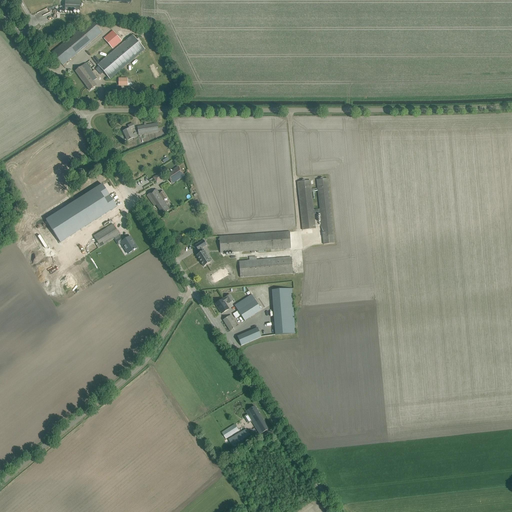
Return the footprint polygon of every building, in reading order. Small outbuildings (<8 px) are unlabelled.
[(65,0),(65,11),(80,12),(81,1),(71,0),(65,0)] [(48,7),(39,12),(41,16),(50,12),(48,7)] [(78,29),(71,36),(72,38),(70,40),(69,39),(56,49),(52,52),(63,66),(67,62),(102,33),(92,21),(80,32),(78,29)] [(122,41),(116,34),(108,40),(114,48),(122,41)] [(97,65),(110,79),(145,50),(133,35),(97,65)] [(97,78),(89,68),(86,64),(75,71),(90,91),(96,86),(93,81),(97,78)] [(130,130),(134,128),(132,123),(128,125),(129,129),(123,131),(128,141),(134,138),(130,130)] [(158,131),(157,123),(137,126),(139,134),(158,131)] [(170,180),(171,182),(183,174),(178,166),(173,170),(174,171),(167,176),(170,180)] [(335,243),(328,179),(317,180),(320,209),(314,210),(310,180),(297,182),(303,230),(316,229),(314,215),(320,214),(324,244),(335,243)] [(116,207),(102,185),(47,220),(61,242),(116,207)] [(147,196),(154,206),(156,205),(163,214),(170,210),(156,189),(151,193),(147,196)] [(94,236),(98,242),(95,244),(98,248),(114,239),(118,245),(121,243),(127,254),(134,250),(134,251),(135,250),(137,248),(136,248),(132,242),(133,241),(130,237),(124,241),(120,235),(113,224),(94,236)] [(255,253),(255,250),(291,248),(290,232),(220,237),(221,253),(251,251),(251,253),(255,253)] [(202,248),(207,245),(204,240),(195,246),(198,251),(200,250),(202,252),(197,255),(204,267),(211,262),(208,258),(209,258),(205,250),(204,251),(202,248)] [(293,273),(292,257),(239,261),(240,277),(293,273)] [(211,275),(215,283),(230,275),(226,267),(211,275)] [(274,325),(272,326),(272,332),(275,332),(275,335),(295,333),(292,288),(272,290),(274,325)] [(215,304),(222,314),(229,309),(225,303),(227,302),(228,304),(234,301),(230,295),(215,304)] [(262,310),(252,295),(235,306),(238,311),(233,314),(236,318),(241,315),(245,321),(262,310)] [(223,320),(230,331),(236,327),(232,320),(233,319),(231,316),(223,320)] [(237,337),(241,346),(261,337),(257,328),(237,337)] [(223,409),(228,418),(234,415),(229,406),(223,409)] [(257,421),(255,418),(260,415),(255,406),(246,412),(253,424),(257,421)] [(253,424),(260,434),(268,429),(260,415),(255,418),(257,421),(253,424)] [(221,432),(226,439),(239,431),(239,430),(235,424),(221,432)] [(228,439),(230,442),(243,435),(246,440),(251,437),(245,426),(239,430),(239,431),(240,433),(228,439)]
